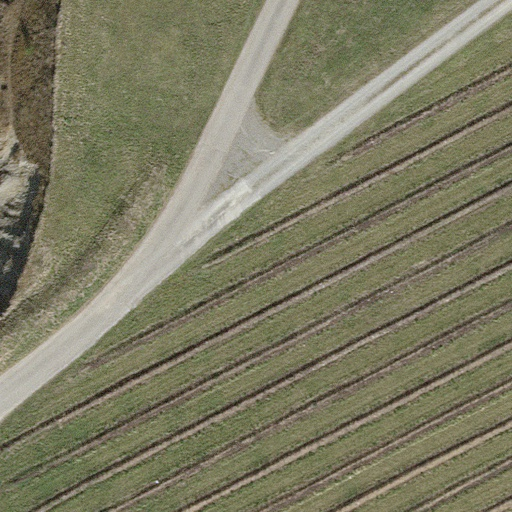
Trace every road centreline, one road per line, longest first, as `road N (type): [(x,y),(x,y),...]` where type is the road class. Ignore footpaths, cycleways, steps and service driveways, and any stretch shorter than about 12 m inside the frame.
road 1 (track): [(154,267),(507,0)]
road 2 (track): [(154,267),(287,0)]
road 3 (track): [(0,400),(154,267)]
